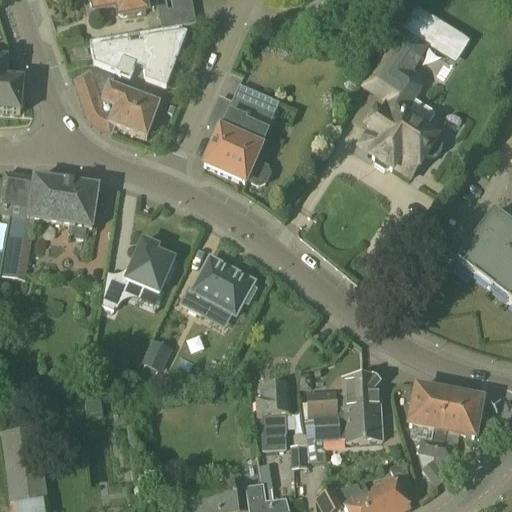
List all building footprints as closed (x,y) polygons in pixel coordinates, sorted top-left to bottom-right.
[(147,13),(156,11),(157,11),(156,8),(154,0),(92,0),(92,1),(90,7),(90,9),(94,13),(95,18),(117,15),(119,22),(148,16),(147,13)] [(161,34),(180,30),(194,27),(189,1),(168,5),(170,15),(165,16),(163,6),(156,8),(157,11),(156,11),(161,34)] [(182,39),(180,30),(161,34),(106,43),(91,46),(94,70),(130,84),(133,78),(167,91),(187,40),(182,39)] [(425,164),(431,164),(432,164),(433,164),(435,162),(437,161),(439,159),(440,158),(440,156),(440,155),(440,152),(438,147),(436,144),(402,122),(411,108),(405,103),(413,92),(405,87),(429,51),(398,31),(359,92),(387,110),(380,121),(376,118),(367,132),(371,134),(360,151),(373,160),(371,163),(376,166),(375,168),(375,171),(384,177),(386,176),(388,173),(391,176),(394,173),(410,184),(424,163),(425,164)] [(0,115),(22,117),(25,85),(6,84),(8,64),(3,64),(3,58),(0,54),(0,115)] [(112,82),(91,74),(91,75),(73,86),(85,121),(87,127),(90,130),(91,132),(93,133),(95,135),(97,136),(99,136),(112,141),(116,132),(121,118),(101,111),(109,89),(112,82)] [(121,118),(116,132),(147,144),(161,108),(109,89),(101,111),(121,118)] [(240,91),(232,108),(220,102),(207,132),(219,137),(204,171),(244,189),(247,182),(260,188),(266,187),(270,178),(267,172),(253,166),(279,108),(240,91)] [(407,118),(428,127),(433,115),(413,106),(407,118)] [(90,235),(97,193),(5,178),(0,208),(0,222),(11,224),(1,278),(24,281),(34,226),(70,232),(69,237),(73,242),(83,244),(87,241),(88,235),(90,235)] [(511,231),(510,230),(493,217),(461,260),(461,259),(458,262),(475,275),(472,279),(511,309),(511,231)] [(125,285),(159,299),(166,282),(172,268),(174,265),(155,257),(157,252),(142,246),(125,285)] [(213,306),(224,312),(238,319),(245,305),(250,307),(258,292),(253,290),(255,285),(211,263),(195,295),(191,294),(183,309),(186,311),(206,321),(213,306)] [(114,316),(115,313),(125,290),(107,282),(102,311),(114,316)] [(158,375),(169,354),(154,347),(144,368),(158,375)] [(366,411),(381,410),(380,387),(371,381),(342,382),(343,413),(337,413),(336,399),(314,401),(316,424),(344,422),(344,421),(359,420),(366,411)] [(283,452),(281,421),(290,420),(288,391),(285,391),(285,387),(270,388),(271,391),(262,392),(262,405),(255,406),(256,423),(263,422),(265,453),(283,452)] [(418,458),(434,461),(435,461),(447,399),(417,393),(408,432),(432,437),(430,445),(421,443),(418,458)] [(471,445),(480,406),(447,399),(435,461),(434,461),(455,465),(458,451),(444,448),(446,439),(471,445)] [(346,445),(383,443),(381,410),(366,411),(359,420),(344,421),(344,422),(316,424),(317,442),(346,441),(346,445)] [(11,508),(12,511),(49,511),(48,502),(47,502),(37,432),(1,437),(11,508)] [(291,475),(307,474),(306,450),(289,451),(291,475)] [(435,492),(447,483),(433,465),(422,473),(435,492)] [(239,511),(233,481),(178,491),(182,511),(239,511)] [(375,511),(408,511),(392,483),(366,498),(371,507),(372,506),(375,511)] [(288,511),(286,504),(266,507),(264,490),(245,492),(247,511),(288,511)] [(371,507),(366,498),(363,499),(358,490),(331,498),(317,506),(320,511),(375,511),(372,506),(371,507)]
